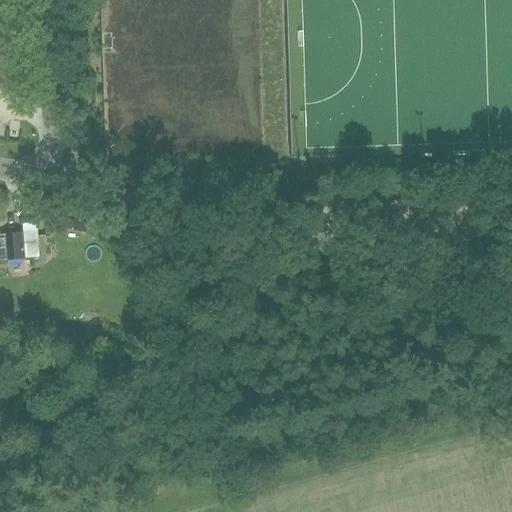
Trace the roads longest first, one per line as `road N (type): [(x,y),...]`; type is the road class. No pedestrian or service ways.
road 1 (residential): [(511,285),(46,179)]
road 2 (residential): [(46,179),(39,0)]
